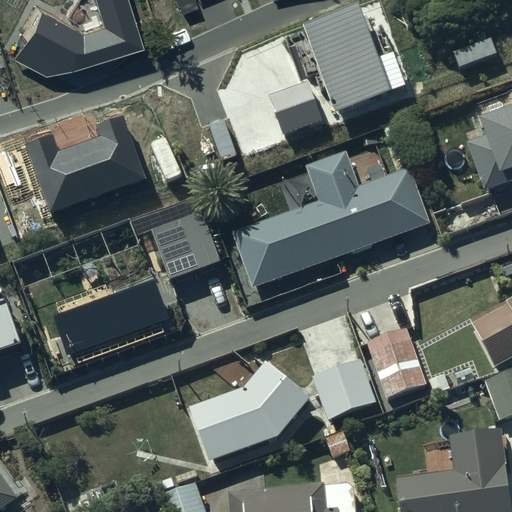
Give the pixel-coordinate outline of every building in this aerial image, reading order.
[(140,47),(125,0),(93,0),(102,25),(80,32),(35,9),(9,59),(42,76),(140,47)] [(177,0),(181,11),(196,6),(193,0),(177,0)] [(304,35),(335,123),(394,103),(363,15),(304,35)] [(492,44),(454,58),(460,74),(498,60),(492,44)] [(286,143),(325,128),(309,87),(270,102),(286,143)] [(469,153),(486,200),(511,191),(511,117),(501,121),(504,129),(483,137),(487,146),(469,153)] [(30,155),(54,221),(148,188),(125,124),(100,133),(104,146),(61,162),(56,146),(30,155)] [(348,155),(306,169),(318,204),(232,234),(252,291),(432,229),(412,171),(360,189),(348,155)] [(154,237),(173,288),(223,270),(204,219),(154,237)] [(154,280),(53,316),(67,357),(169,320),(154,280)] [(511,304),(507,308),(509,311),(474,329),(498,374),(511,366),(511,304)] [(0,361),(25,353),(10,311),(0,314),(0,361)] [(406,330),(366,346),(385,403),(427,388),(406,330)] [(375,414),(359,370),(311,388),(326,431),(375,414)] [(244,398),(192,417),(211,470),(278,445),(308,410),(266,373),(244,398)] [(511,377),(483,389),(499,428),(511,422),(511,377)] [(399,488),(401,511),(511,511),(511,510),(503,441),(452,447),(456,480),(399,488)] [(0,477),(0,511),(11,511),(20,506),(0,477)] [(322,487),(228,494),(229,511),(354,511),(352,488),(323,490),(322,487)] [(162,504),(165,511),(205,511),(197,491),(162,504)]
